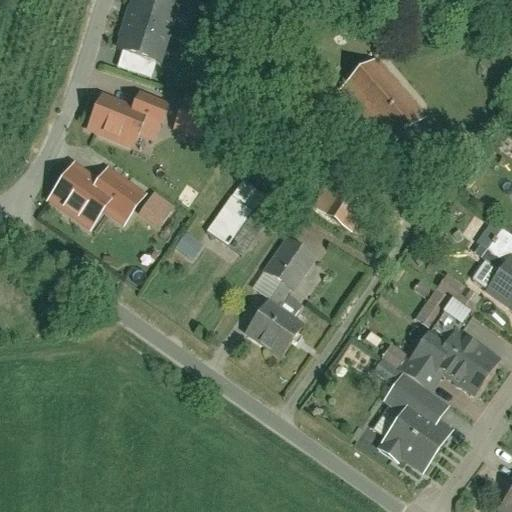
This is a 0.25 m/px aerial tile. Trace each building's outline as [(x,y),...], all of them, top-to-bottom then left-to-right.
[(145,0),(124,69),(158,79),(183,0),(145,0)] [(374,62),(340,93),(389,147),(423,117),(374,62)] [(104,94),(89,130),(142,153),(158,117),(104,94)] [(110,183),(81,164),(53,207),(96,235),(120,219),(130,226),(149,197),(116,175),(110,183)] [(329,189),(316,211),(352,233),(365,211),(329,189)] [(213,232),(236,250),(268,210),(245,192),(213,232)] [(181,249),(199,261),(210,244),(192,232),(181,249)] [(311,334),(285,319),(318,266),(284,245),(263,279),(276,287),(246,337),(292,365),(311,334)] [(511,263),(510,262),(481,301),(511,324),(511,263)] [(498,365),(460,338),(474,319),(438,294),(417,323),(448,345),(443,351),(427,340),(402,375),(403,376),(427,393),(440,374),(474,398),(498,365)] [(401,459),(424,474),(450,436),(414,412),(427,393),(403,376),(384,405),(403,418),(379,453),(397,466),(401,459)] [(511,511),(511,498),(502,511),(511,511)]
